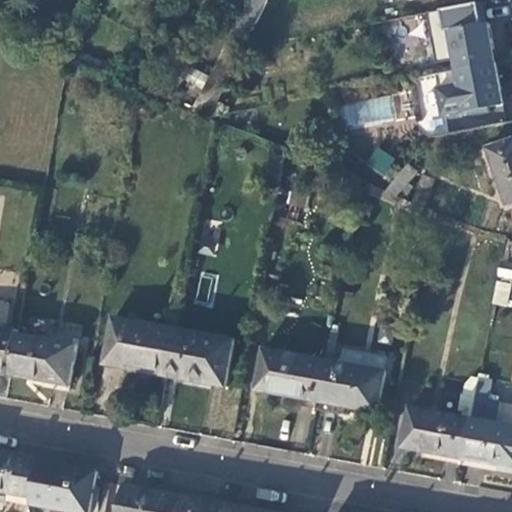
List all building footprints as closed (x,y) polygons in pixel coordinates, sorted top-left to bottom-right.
[(269,0),(251,0),(225,52),(244,48),(269,0)] [(459,69),(496,62),(489,24),(452,32),(459,69)] [(40,54),(63,62),(69,51),(43,42),(40,54)] [(192,114),(207,118),(211,118),(218,101),(246,48),(244,48),(225,52),(209,82),(200,99),(192,114)] [(69,51),(63,62),(108,78),(112,64),(69,51)] [(459,69),(436,74),(444,116),(505,104),(496,62),(459,69)] [(134,66),(123,88),(137,93),(148,71),(134,66)] [(190,94),(200,99),(209,82),(199,77),(190,94)] [(394,99),(343,101),(345,124),(395,121),(394,99)] [(218,101),(211,118),(230,114),(231,108),(218,101)] [(148,124),(153,105),(143,103),(140,123),(148,124)] [(288,145),(291,134),(285,132),(281,143),(288,145)] [(511,141),(490,149),(510,205),(511,204),(511,141)] [(375,147),(365,165),(384,176),(394,158),(375,147)] [(281,185),(287,158),(270,155),(265,183),(281,185)] [(417,172),(409,164),(386,192),(398,197),(417,172)] [(422,176),(411,203),(427,206),(436,181),(422,176)] [(511,269),(497,267),(492,303),(508,306),(511,277),(511,269)] [(108,364),(169,376),(178,330),(117,318),(108,364)] [(0,373),(12,375),(19,335),(20,331),(0,327),(0,373)] [(178,330),(169,376),(229,387),(237,342),(178,330)] [(19,335),(12,375),(71,387),(80,346),(19,335)] [(259,391),(319,401),(327,362),(267,350),(259,391)] [(327,362),(319,401),(382,413),(389,373),(327,362)] [(463,419),(473,420),(477,400),(466,398),(463,419)] [(405,448),(466,460),(473,420),(463,419),(413,409),(405,448)] [(466,460),(465,466),(511,474),(511,427),(473,420),(466,460)] [(0,447),(0,492),(34,499),(40,461),(42,455),(0,447)] [(92,511),(100,472),(40,461),(34,499),(32,505),(68,511),(92,511)] [(184,511),(187,496),(128,485),(123,511),(184,511)] [(187,496),(184,511),(243,511),(245,507),(187,496)]
